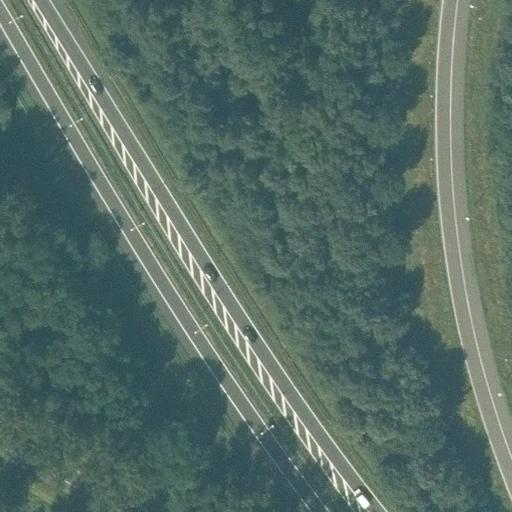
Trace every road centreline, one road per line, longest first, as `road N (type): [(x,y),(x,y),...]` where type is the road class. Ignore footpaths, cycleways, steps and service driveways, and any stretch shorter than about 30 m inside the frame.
road 1 (motorway): [(377,511),(232,304),(40,0)]
road 2 (motorway): [(0,10),(190,327),(320,511)]
road 3 (motorway): [(511,475),(448,230),(442,106),(452,0)]
road 4 (motorway): [(0,439),(130,511)]
